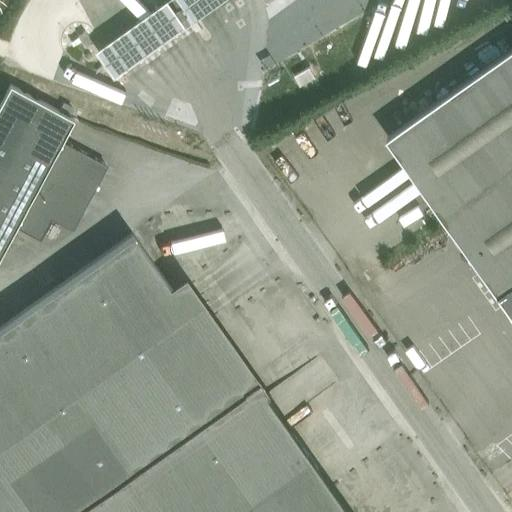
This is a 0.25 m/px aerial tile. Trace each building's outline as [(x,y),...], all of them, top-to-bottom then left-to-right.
[(164,0),(92,50),(110,76),(220,0),(164,0)] [(511,287),(511,52),(398,135),(510,289),(511,287)] [(81,116),(16,80),(0,109),(0,260),(20,224),(42,237),(54,215),(75,226),(110,161),(68,138),(81,116)] [(404,82),(378,97),(383,106),(409,90),(404,82)] [(366,511),(158,218),(0,329),(0,511),(366,511)]
